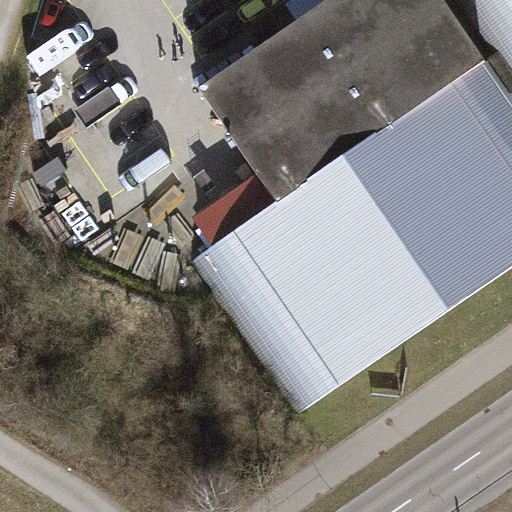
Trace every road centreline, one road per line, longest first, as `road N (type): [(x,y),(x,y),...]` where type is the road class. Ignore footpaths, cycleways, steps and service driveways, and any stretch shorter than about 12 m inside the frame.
road 1 (track): [(8,0),(0,26),(0,453),(90,511)]
road 2 (secondary): [(401,511),(511,436)]
